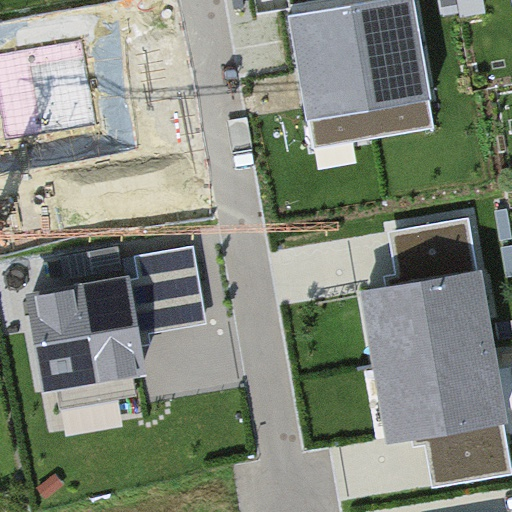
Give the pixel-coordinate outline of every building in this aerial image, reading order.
[(416,0),(383,0),(353,5),(372,110),(434,99),(416,0)] [(352,5),(290,16),(309,121),(371,110),(352,5)] [(82,39),(0,57),(0,91),(13,146),(102,125),(82,39)] [(511,472),(511,457),(471,219),(397,232),(406,285),(366,292),(391,438),(433,431),(443,484),(511,472)] [(208,317),(197,249),(139,258),(151,327),(208,317)] [(128,282),(32,299),(48,387),(144,370),(128,282)]
